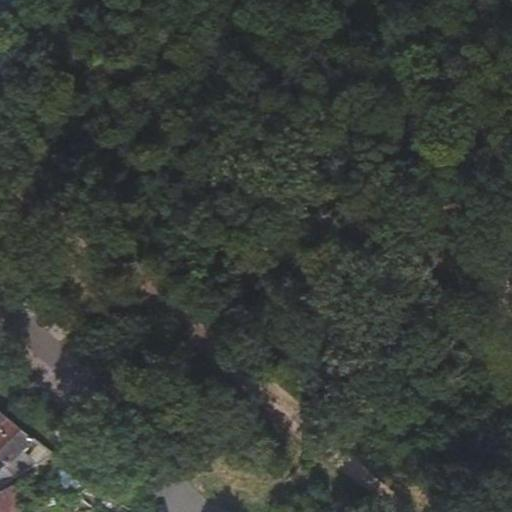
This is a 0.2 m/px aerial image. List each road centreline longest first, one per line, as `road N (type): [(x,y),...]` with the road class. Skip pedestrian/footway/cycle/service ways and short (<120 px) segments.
road 1 (track): [(0,174),(220,352),(392,511)]
road 2 (residential): [(0,300),(158,438),(171,501)]
